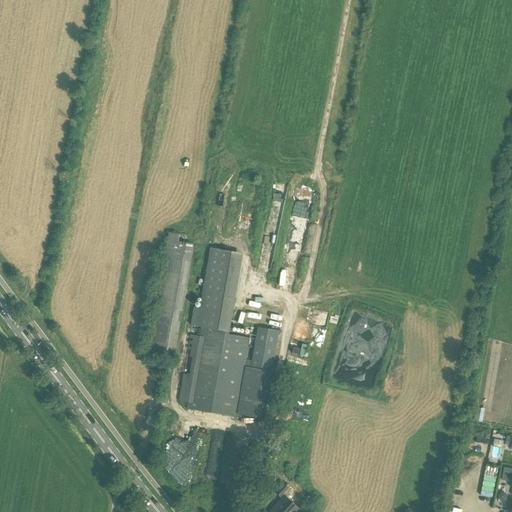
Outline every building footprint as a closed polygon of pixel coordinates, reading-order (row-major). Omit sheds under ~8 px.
[(191,335),(178,400),(187,402),(187,404),(186,409),(234,417),(235,417),(236,414),(262,418),(271,371),(272,371),(278,331),(257,327),(255,340),(220,333),(234,252),(210,248),(200,308),(194,307),(190,325),(201,327),(201,330),(200,330),(199,336),(191,335)] [(511,469),(504,468),(501,479),(508,481),(509,475),(511,475),(511,469)] [(285,482),(275,493),(280,497),(289,486),(285,482)] [(284,496),(276,505),(269,511),(295,511),(298,509),(289,501),(291,499),(288,496),(286,498),(284,496)] [(314,498),(310,504),(316,508),(319,503),(321,501),(315,497),(314,498)]
